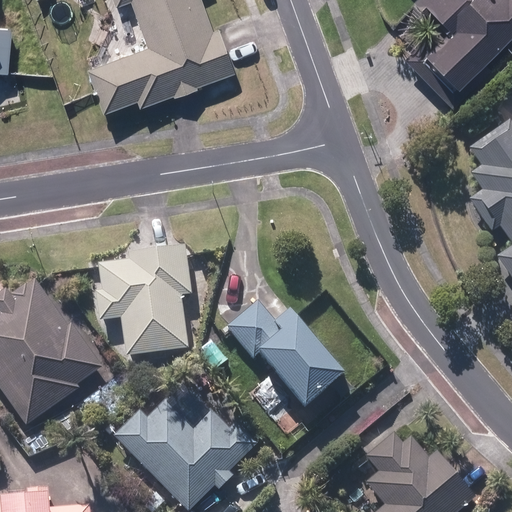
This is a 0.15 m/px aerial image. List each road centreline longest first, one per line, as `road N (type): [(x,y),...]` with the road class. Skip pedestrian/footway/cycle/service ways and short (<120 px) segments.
road 1 (residential): [(340,142),(0,200)]
road 2 (residential): [(340,142),(409,303),(511,426)]
road 3 (residential): [(290,0),(340,142)]
